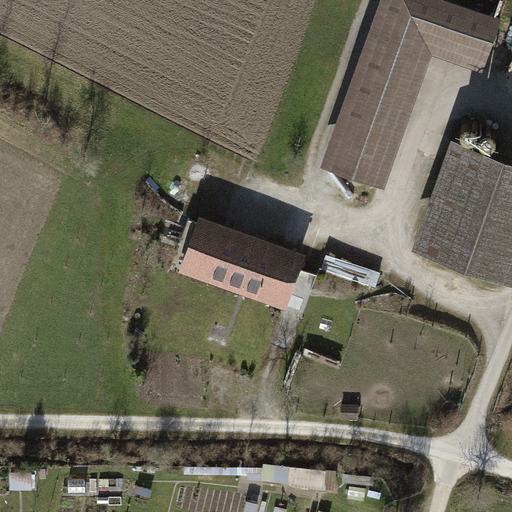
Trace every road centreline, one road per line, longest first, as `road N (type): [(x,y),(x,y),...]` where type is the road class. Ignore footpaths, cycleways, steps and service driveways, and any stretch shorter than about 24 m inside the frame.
road 1 (track): [(511,468),(354,431),(0,422)]
road 2 (track): [(437,511),(452,454),(476,420),(511,331)]
